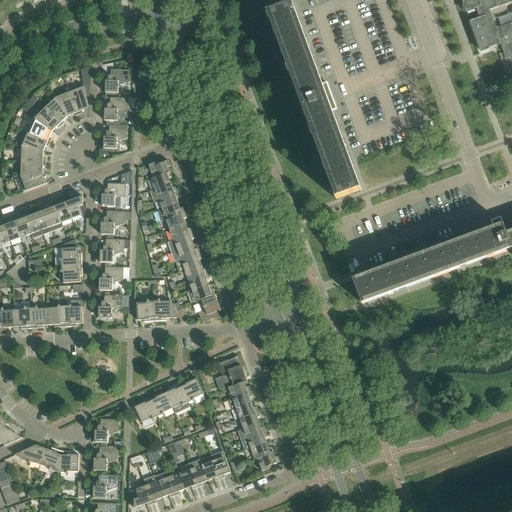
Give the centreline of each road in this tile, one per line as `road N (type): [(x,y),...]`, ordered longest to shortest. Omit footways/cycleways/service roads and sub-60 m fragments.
road 1 (tertiary): [(172,32),(284,325)]
road 2 (tertiary): [(304,317),(195,24)]
road 3 (residential): [(244,333),(172,147),(93,176)]
road 4 (unclassified): [(191,511),(287,476),(292,464),(244,333)]
road 5 (tertiary): [(374,511),(304,317)]
road 6 (tertiary): [(284,325),(351,511)]
road 7 (tertiary): [(0,80),(52,47),(157,23)]
road 8 (residential): [(470,155),(413,0)]
road 9 (tertiary): [(153,3),(24,39),(0,56)]
road 10 (unclassified): [(89,338),(93,176)]
road 11 (residential): [(89,338),(244,333)]
